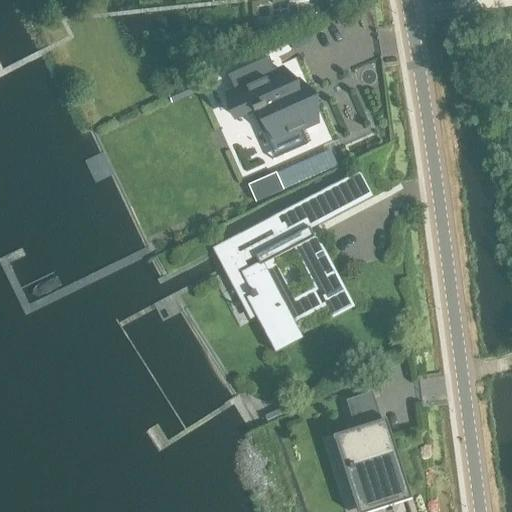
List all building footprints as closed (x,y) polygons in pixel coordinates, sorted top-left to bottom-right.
[(238,117),(263,107),(277,140),(314,124),(297,83),(287,87),(280,71),(274,73),(268,59),(229,76),(235,91),(228,94),(238,117)] [(190,85),(167,95),(171,104),(194,94),(190,85)] [(329,151),(248,187),(255,203),(336,167),(329,151)] [(301,339),(299,335),(294,326),(326,310),(329,317),(328,318),(329,319),(352,308),(315,236),(309,239),(305,232),(348,210),(336,187),(351,179),(351,177),(223,243),(224,245),(270,221),(281,243),(254,257),(258,266),(242,274),(252,293),(249,295),(252,300),(255,299),(261,312),(257,314),(258,315),(259,315),(266,328),(262,331),(274,353),(301,339)] [(354,430),(332,437),(355,511),(375,511),(411,501),(385,420),(381,422),(354,430)]
